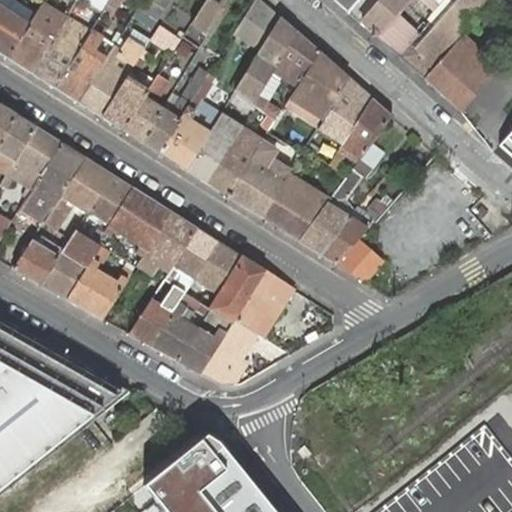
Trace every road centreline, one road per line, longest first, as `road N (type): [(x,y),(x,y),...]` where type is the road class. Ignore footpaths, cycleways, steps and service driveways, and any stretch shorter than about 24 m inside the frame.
road 1 (residential): [(377,326),(366,309),(0,79)]
road 2 (residential): [(0,291),(194,403),(223,409),(269,396)]
road 3 (residential): [(511,189),(291,0)]
road 4 (residential): [(377,326),(511,248)]
road 5 (residential): [(269,396),(377,326)]
road 6 (residential): [(311,511),(276,468),(269,396)]
